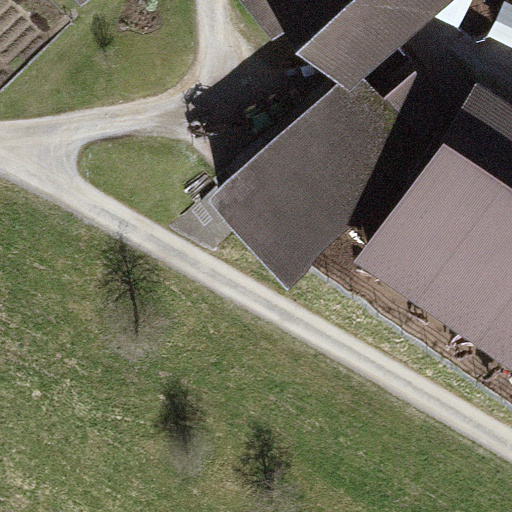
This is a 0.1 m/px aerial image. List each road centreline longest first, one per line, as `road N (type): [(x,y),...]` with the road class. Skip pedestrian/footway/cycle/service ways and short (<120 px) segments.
road 1 (track): [(0,158),(511,444)]
road 2 (track): [(0,146),(227,82),(203,0)]
